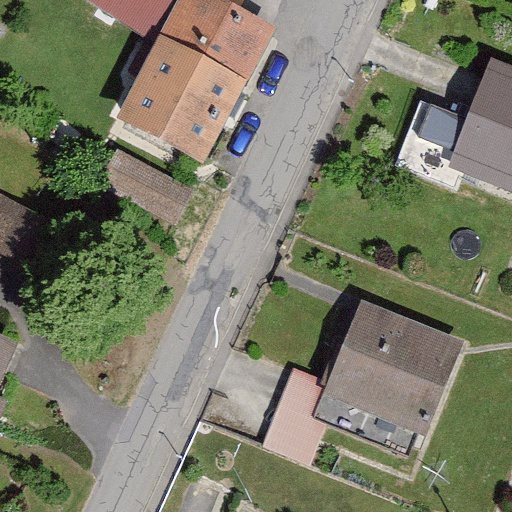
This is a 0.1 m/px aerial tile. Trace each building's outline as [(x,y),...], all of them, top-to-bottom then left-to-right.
[(85,0),(154,44),(182,0),(85,0)] [(278,30),(215,0),(182,0),(154,44),(116,123),(210,168),(278,30)] [(511,70),(492,63),(449,171),(511,196),(511,70)] [(466,344),(364,303),(325,399),(426,441),(466,344)] [(0,421),(8,404),(0,399),(0,386),(19,346),(0,337),(0,421)] [(311,416),(324,385),(295,372),(263,447),(310,467),(329,423),(311,416)]
